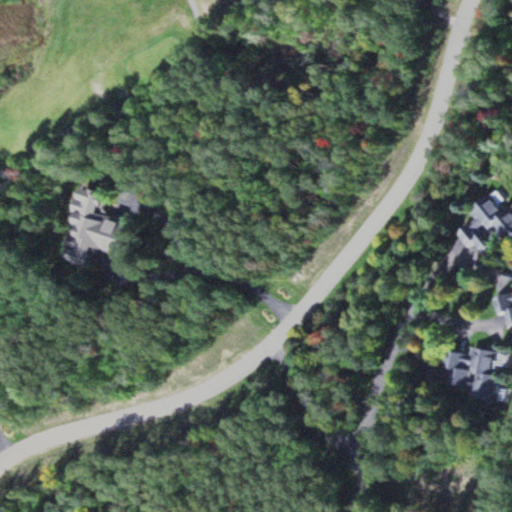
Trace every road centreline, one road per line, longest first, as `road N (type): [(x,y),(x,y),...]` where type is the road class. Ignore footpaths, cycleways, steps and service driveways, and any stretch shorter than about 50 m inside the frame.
road 1 (residential): [(0,470),(46,443),(185,405),(249,369),(338,274),(406,183),(438,119),(476,0)]
road 2 (residential): [(276,338),(321,426),(363,449),(393,347),(437,272)]
